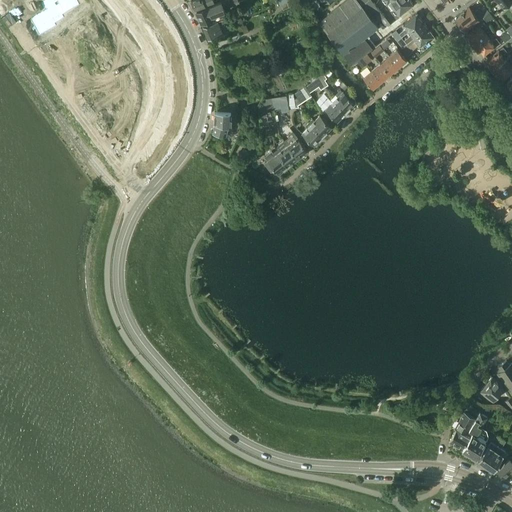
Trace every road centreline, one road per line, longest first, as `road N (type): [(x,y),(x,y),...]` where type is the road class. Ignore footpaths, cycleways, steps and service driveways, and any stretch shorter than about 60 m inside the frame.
road 1 (tertiary): [(440,471),(309,463),(253,447),(182,392),(134,331),(117,283),(123,239),(139,203),(188,142)]
road 2 (residential): [(188,142),(265,184),(286,181),(452,32)]
road 3 (tertiary): [(188,142),(201,110),(200,66),(169,0)]
